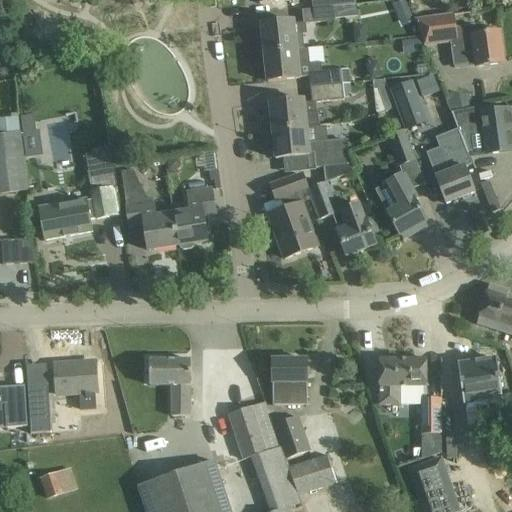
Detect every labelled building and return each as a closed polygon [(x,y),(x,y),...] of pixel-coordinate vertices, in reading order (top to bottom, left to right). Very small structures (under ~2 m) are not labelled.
[(313,0),(314,10),(335,8),(356,6),(357,6),(354,0),(313,0)] [(406,1),(394,5),(398,15),(410,11),(406,1)] [(356,6),(335,8),(336,19),(357,17),(356,6)] [(296,51),(304,50),(302,36),(307,35),(306,25),(336,22),(336,19),(335,8),(314,10),(302,11),(304,24),(294,26),(293,22),(262,25),(265,54),(289,52),(296,51)] [(455,28),(454,16),(414,21),(425,47),(450,43),(454,68),(477,65),(477,68),(504,64),(500,33),(476,36),(475,26),(455,28)] [(421,40),(405,41),(406,55),(423,53),(421,40)] [(265,54),(268,83),(299,80),(299,75),(309,74),(311,88),(343,85),(350,84),(348,70),(322,73),(321,64),(310,65),(309,49),(304,50),(296,51),(289,52),(265,54)] [(395,108),(385,82),(373,83),(374,91),(378,90),(385,111),(395,108)] [(411,84),(392,92),(407,130),(426,123),(411,84)] [(345,99),(343,85),(311,88),(312,103),(345,99)] [(470,97),(447,101),(452,114),(472,110),(470,97)] [(305,105),(304,101),(270,105),(273,132),(307,129),(320,127),(318,113),(317,113),(315,103),(305,105)] [(472,110),(452,114),(461,136),(469,158),(488,155),(511,151),(511,125),(510,111),(483,114),(482,108),(472,110)] [(0,156),(23,153),(22,149),(24,148),(23,140),(22,140),(19,118),(0,120),(0,156)] [(390,137),(394,135),(400,133),(404,132),(399,120),(392,122),(387,130),(390,137)] [(307,129),(273,132),(276,160),(310,157),(307,129)] [(447,167),(434,173),(436,179),(439,187),(446,205),(475,194),(467,175),(465,168),(471,165),(458,131),(436,140),(447,167)] [(390,137),(386,138),(398,169),(399,169),(416,162),(404,132),(400,133),(394,135),(390,137)] [(348,166),(347,150),(314,154),(316,170),(324,169),(325,183),(355,173),(352,166),(348,166)] [(27,192),(23,153),(0,156),(0,188),(1,195),(27,192)] [(167,162),(168,169),(171,171),(176,171),(181,167),(179,161),(177,160),(167,162)] [(113,170),(89,174),(92,193),(116,189),(113,170)] [(149,252),(178,247),(173,216),(155,219),(152,199),(147,200),(133,172),(122,174),(126,203),(130,227),(145,225),(149,252)] [(302,173),(270,185),(272,189),(276,201),(283,199),(287,210),(273,215),(283,242),(279,243),(284,257),(285,260),(294,257),(317,248),(311,230),(298,193),(308,190),(303,178),(302,173)] [(414,201),(416,200),(402,177),(386,185),(399,210),(388,216),(390,219),(400,237),(401,236),(404,241),(417,234),(414,229),(424,223),(425,223),(426,222),(416,205),(414,201)] [(501,211),(489,182),(481,186),(492,214),(501,211)] [(338,214),(326,184),(308,191),(320,222),(333,217),(339,233),(338,233),(347,257),(375,246),(360,205),(338,214)] [(121,217),(116,189),(92,193),(90,193),(92,202),(87,203),(86,201),(39,210),(45,242),(92,233),(90,221),(96,220),(96,221),(121,217)] [(193,247),(193,245),(207,243),(203,216),(215,215),(211,190),(187,194),(190,213),(173,216),(178,247),(180,247),(180,249),(184,251),(191,249),(193,247)] [(6,264),(36,263),(35,239),(6,239),(6,264)] [(152,261),(155,284),(176,281),(173,258),(152,261)] [(509,293),(489,286),(477,325),(511,336),(511,297),(508,296),(509,293)] [(191,418),(191,361),(150,361),(150,387),(171,387),(171,418),(191,418)] [(307,407),(307,361),(272,361),(273,407),(307,407)] [(426,388),(426,361),(379,361),(379,406),(401,406),(401,388),(426,388)] [(497,361),(458,366),(464,405),(502,399),(497,361)] [(97,394),(95,364),(55,367),(57,397),(80,395),(81,413),(95,412),(94,394),(97,394)] [(0,406),(5,406),(6,429),(27,428),(25,387),(0,389),(0,406)] [(49,419),(48,396),(30,398),(33,435),(39,435),(40,441),(50,441),(48,419),(49,419)] [(443,437),(442,399),(421,400),(422,437),(443,437)] [(300,505),(274,427),(266,404),(228,416),(243,462),(252,459),(269,511),(302,511),(301,509),(297,510),(296,507),(300,505)] [(274,427),(300,505),(301,505),(298,498),(336,485),(327,457),(289,469),(286,461),(311,452),(300,419),(274,427)] [(409,472),(423,511),(458,511),(440,461),(409,472)] [(230,511),(214,463),(139,488),(146,511),(230,511)] [(77,490),(70,471),(42,480),(48,499),(77,490)]
